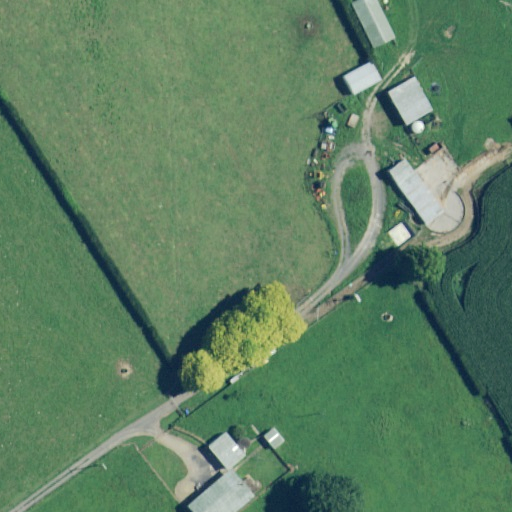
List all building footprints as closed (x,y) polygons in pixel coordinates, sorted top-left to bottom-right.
[(392,37),(373,0),(350,0),(348,1),(370,48),(392,37)] [(377,81),(367,63),(342,77),(351,95),(377,81)] [(413,77),(386,92),(403,125),(430,110),(413,77)] [(443,211),(404,158),(385,171),(425,225),(443,211)] [(283,441),(272,428),(262,436),(273,449),(283,441)] [(243,456),(224,432),(206,446),(225,470),(243,456)] [(233,511),(252,497),(230,470),(185,506),(189,511),(233,511)]
